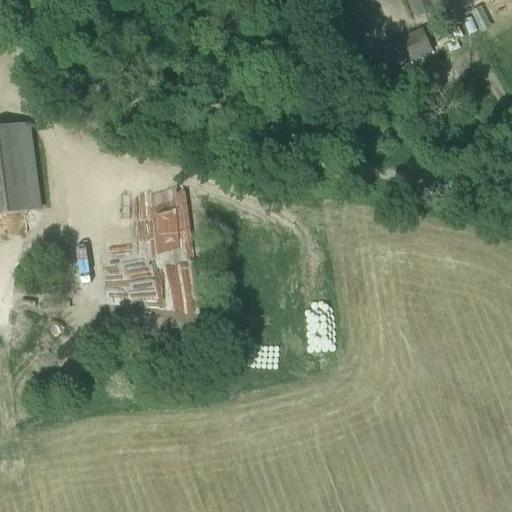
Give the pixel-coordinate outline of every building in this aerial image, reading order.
[(428,0),(411,0),(420,18),(434,12),(428,0)] [(429,40),(369,69),(375,81),(434,53),(429,40)] [(29,128),(0,131),(0,217),(40,213),(29,128)] [(113,246),(114,277),(144,276),(143,245),(113,246)] [(204,354),(139,344),(138,362),(204,372),(204,354)]
